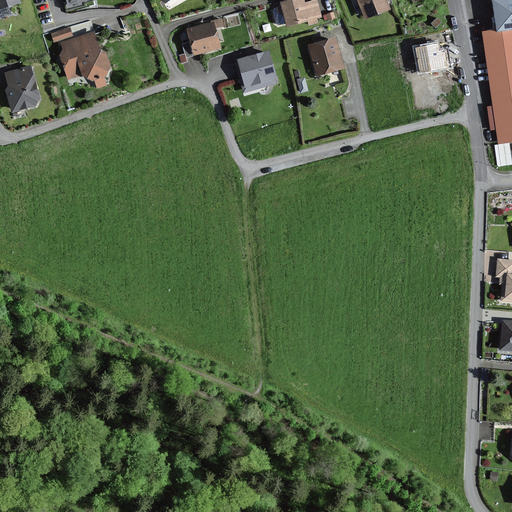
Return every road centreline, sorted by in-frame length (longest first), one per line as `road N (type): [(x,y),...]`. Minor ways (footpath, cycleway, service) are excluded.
road 1 (residential): [(473,113),(247,165),(212,95),(180,82)]
road 2 (residential): [(180,82),(17,136),(4,139),(0,130)]
road 3 (residential): [(474,363),(480,183)]
road 4 (residential): [(481,511),(469,486),(474,363)]
